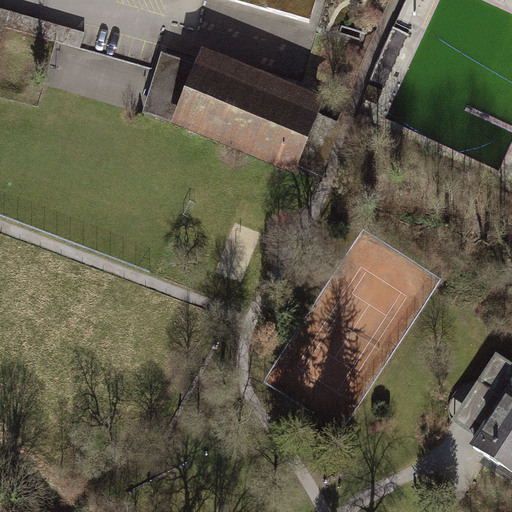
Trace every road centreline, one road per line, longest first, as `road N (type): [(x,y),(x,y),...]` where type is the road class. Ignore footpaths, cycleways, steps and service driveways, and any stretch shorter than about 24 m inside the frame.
road 1 (track): [(0,225),(252,321)]
road 2 (track): [(325,511),(246,390),(252,321)]
